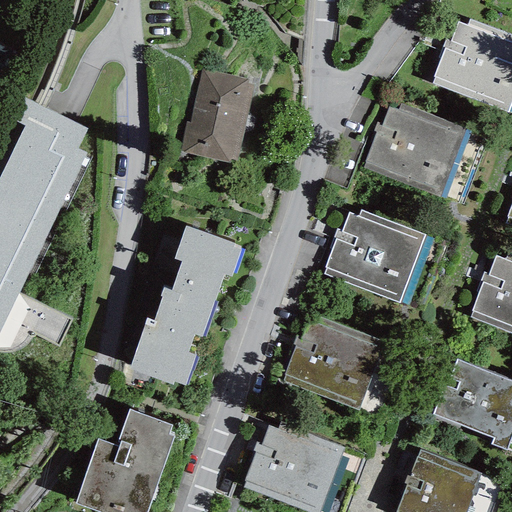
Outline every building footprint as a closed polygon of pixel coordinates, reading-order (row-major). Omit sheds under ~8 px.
[(511,34),(456,15),(432,84),(511,111),(511,34)] [(248,79),(200,68),(182,150),(238,163),(255,85),(247,84),(248,79)] [(86,128),(21,96),(10,118),(25,126),(0,177),(0,352),(7,352),(20,349),(31,340),(34,336),(58,345),(72,319),(17,292),(85,153),(76,149),(86,128)] [(484,132),(400,103),(397,111),(388,107),(382,124),(375,121),(368,142),(370,142),(361,168),(459,202),(484,132)] [(327,267),(324,274),(397,302),(424,233),(360,208),(358,215),(348,211),(341,231),(336,229),(329,248),(331,248),(324,266),(327,267)] [(234,241),(185,223),(174,255),(181,258),(171,287),(162,284),(159,293),(161,294),(153,317),(146,315),(128,366),(171,382),(173,377),(185,381),(196,351),(188,349),(194,331),(202,334),(224,271),(230,273),(240,246),(233,243),(234,241)] [(511,254),(506,252),(504,258),(496,254),(488,274),(482,272),(475,291),(478,292),(469,317),(511,332),(511,254)] [(403,346),(310,313),(302,337),(297,335),(281,379),(378,414),(403,346)] [(511,381),(454,359),(433,413),(492,437),(490,443),(511,451),(511,381)] [(171,422),(127,407),(116,440),(120,441),(118,445),(97,438),(75,502),(104,511),(145,511),(173,433),(168,431),(171,422)] [(340,511),(362,452),(280,423),(278,428),(269,425),(263,441),(258,439),(241,485),(316,511),(340,511)] [(465,511),(481,472),(420,448),(394,511),(465,511)]
